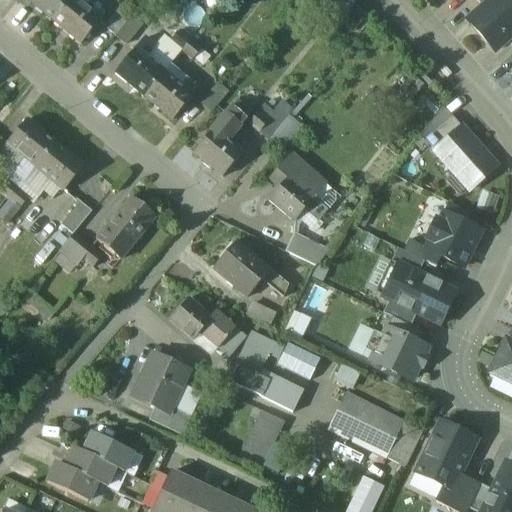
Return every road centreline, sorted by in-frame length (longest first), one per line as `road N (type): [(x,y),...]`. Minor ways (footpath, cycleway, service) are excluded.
road 1 (residential): [(56,390),(206,203),(0,36)]
road 2 (residential): [(56,390),(303,511)]
road 3 (residential): [(511,234),(457,360),(459,390),(473,409),(511,431)]
road 4 (residential): [(398,0),(511,135)]
